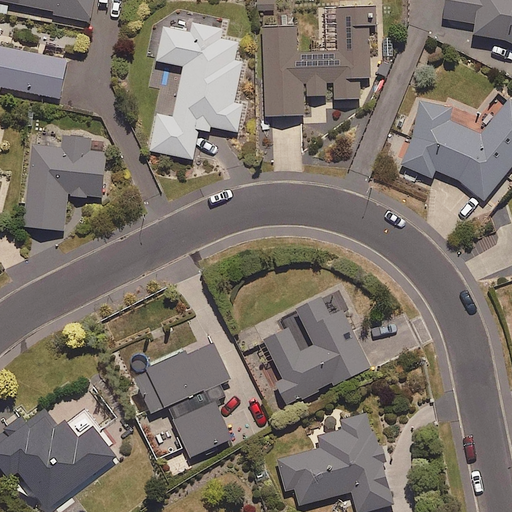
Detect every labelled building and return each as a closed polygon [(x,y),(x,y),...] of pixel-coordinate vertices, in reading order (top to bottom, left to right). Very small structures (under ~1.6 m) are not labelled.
[(92,0),(5,0),(55,9),(54,12),(89,19),(92,0)] [(256,0),(257,10),(259,10),(259,19),(273,19),(272,10),(277,10),(276,0),(256,0)] [(511,0),(445,0),(443,14),(475,18),(474,27),(511,41),(511,0)] [(359,75),(370,75),(369,23),(376,23),(376,3),(361,3),(336,4),(337,49),(296,50),(296,23),(263,24),(264,113),(304,113),(304,82),(307,82),(307,94),(326,94),(326,81),(334,81),(334,97),(360,97),(359,75)] [(219,36),(220,27),(193,22),(192,30),(163,25),(157,58),(183,63),(173,115),(156,112),(149,149),(193,157),(199,123),(238,130),(243,102),(234,101),(242,59),(234,58),(238,39),(219,36)] [(0,43),(0,83),(59,95),(66,56),(0,43)] [(403,166),(433,174),(434,170),(458,179),(483,198),(511,162),(511,98),(509,96),(481,132),(449,117),(452,106),(421,97),(403,166)] [(89,148),(90,135),(61,132),(60,145),(31,142),(23,223),(64,227),(67,192),(101,195),(105,150),(89,148)] [(320,390),(318,387),(331,381),(332,384),(371,364),(369,361),(342,306),(329,312),(320,294),(296,306),(314,342),(300,350),(287,325),(263,337),(284,378),(275,382),(286,403),(300,396),(302,399),(320,390)] [(220,382),(230,377),(212,337),(187,348),(185,343),(132,367),(151,409),(167,402),(190,454),(232,435),(215,398),(225,393),(220,382)] [(83,464),(98,468),(117,453),(101,431),(104,429),(88,408),(69,422),(64,416),(56,421),(44,406),(25,420),(22,416),(0,433),(0,475),(2,479),(17,468),(46,506),(64,493),(63,479),(83,464)] [(352,489),(357,511),(393,502),(383,463),(388,461),(382,441),(378,442),(369,410),(341,417),(344,426),(317,433),(320,446),(278,456),(286,486),(294,484),(299,503),(352,489)]
